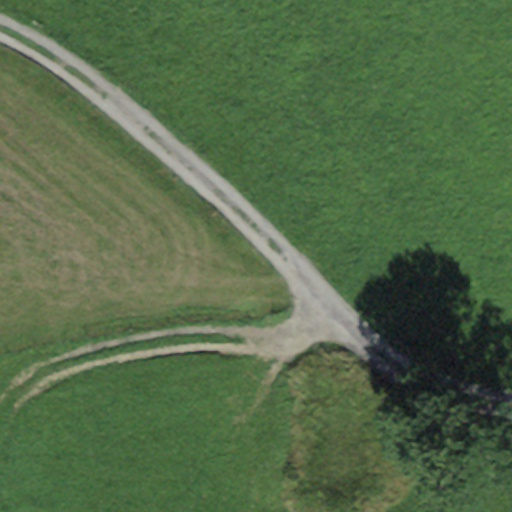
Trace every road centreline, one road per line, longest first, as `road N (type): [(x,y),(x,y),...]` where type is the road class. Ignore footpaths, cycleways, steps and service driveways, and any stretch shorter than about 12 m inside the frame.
road 1 (track): [(0,29),(39,47),(132,116),(392,365),(426,383),(511,405)]
road 2 (track): [(331,308),(287,347),(163,347),(37,379)]
